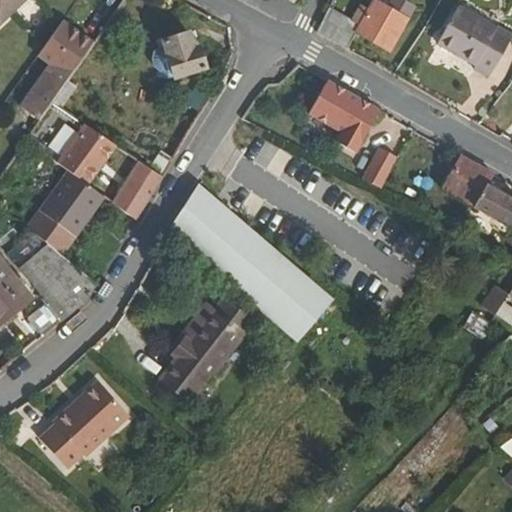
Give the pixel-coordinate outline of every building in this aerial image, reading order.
[(0,0),(0,22),(23,0),(0,0)] [(329,8),(317,33),(347,50),(356,33),(390,52),(408,19),(375,0),(369,11),(361,7),(353,22),(329,8)] [(491,37),(497,25),(459,5),(439,41),(478,60),(477,64),(492,72),(499,58),(498,51),(496,43),(491,37)] [(21,107),(39,120),(93,43),(62,21),(38,56),(51,65),(21,107)] [(511,28),(499,21),(497,25),(491,37),(496,43),(498,51),(499,58),(511,31),(511,28)] [(175,78),(205,69),(198,47),(194,49),(189,33),(163,41),(164,45),(160,47),(154,52),(152,60),(154,67),(160,72),(168,73),(173,72),(175,78)] [(202,113),(215,91),(199,82),(186,105),(202,113)] [(355,153),(379,111),(327,82),(309,114),(341,133),(335,142),(355,153)] [(69,172),(81,180),(109,141),(78,120),(51,158),(69,172)] [(149,169),(163,178),(181,148),(167,139),(149,169)] [(382,186),(398,154),(379,144),(363,176),(382,186)] [(269,148),(261,167),(284,177),(292,157),(269,148)] [(511,196),(492,185),(497,173),(463,154),(446,184),(454,190),(479,206),(511,224),(511,196)] [(138,217),(163,178),(149,169),(141,163),(116,204),(138,217)] [(61,256),(104,197),(69,172),(28,229),(33,233),(48,245),(61,256)] [(170,233),(292,339),(326,296),(198,187),(169,232),(170,233)] [(473,215),(479,206),(454,190),(449,200),(473,215)] [(7,254),(19,269),(48,245),(33,233),(7,254)] [(497,245),(505,249),(510,239),(503,234),(497,245)] [(88,300),(97,285),(61,256),(48,245),(19,269),(47,303),(62,322),(88,300)] [(22,288),(17,281),(0,260),(0,324),(31,299),(22,288)] [(21,278),(17,281),(22,288),(27,284),(21,278)] [(326,296),(292,339),(296,342),(331,300),(326,296)] [(224,300),(215,311),(244,333),(253,322),(224,300)] [(511,304),(507,302),(501,312),(511,320),(511,304)] [(43,337),(62,322),(47,303),(28,319),(43,337)] [(168,352),(171,355),(185,337),(190,340),(214,310),(206,303),(168,352)] [(176,358),(159,380),(189,404),(245,334),(244,333),(215,311),(214,310),(190,340),(185,337),(171,355),(176,358)] [(511,337),(459,407),(472,418),(511,366),(511,337)] [(129,416),(97,382),(80,398),(83,402),(72,412),(69,409),(53,423),(55,425),(39,439),(66,469),(82,455),(84,457),(129,416)] [(83,402),(80,398),(69,409),(72,412),(83,402)] [(511,439),(500,450),(511,464),(511,439)] [(511,472),(502,483),(511,491),(511,472)]
